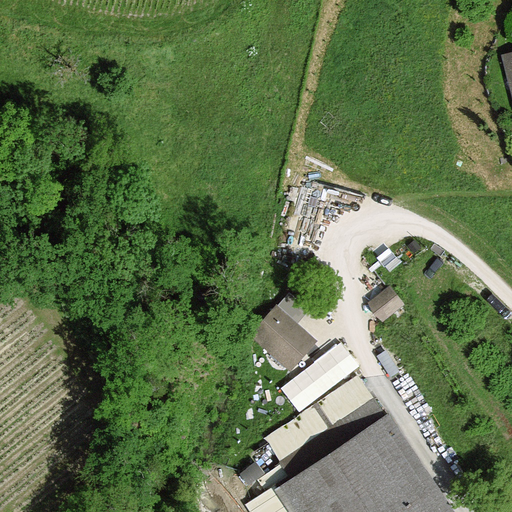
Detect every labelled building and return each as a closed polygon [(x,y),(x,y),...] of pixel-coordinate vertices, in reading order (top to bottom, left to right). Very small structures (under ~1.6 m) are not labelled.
[(511,49),(501,52),(511,97),(511,49)] [(402,304),(390,289),(371,304),(383,319),(402,304)] [(313,341),(277,309),(254,334),(290,367),(313,341)] [(278,386),(297,412),(359,369),(341,343),(278,386)] [(457,511),(389,410),(386,413),(375,397),(280,461),(290,476),(278,484),(297,511),(457,511)]
